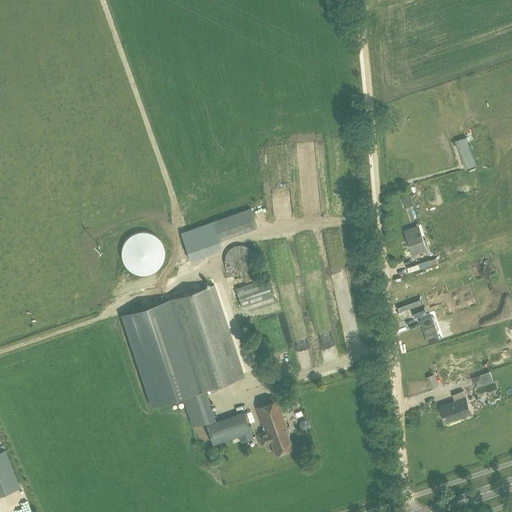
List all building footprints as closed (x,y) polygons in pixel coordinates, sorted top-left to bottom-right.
[(475,153),(480,169),(511,159),(511,125),(467,139),(472,154),(475,153)] [(211,218),(178,228),(186,255),(219,246),(211,218)] [(413,254),(426,250),(427,250),(418,226),(405,230),(408,239),(413,254)] [(151,233),(148,231),(142,231),(139,231),(135,233),(131,234),(128,237),(125,240),(123,243),(122,248),(121,252),(121,256),(122,260),(124,264),(126,267),(129,270),(134,273),(137,274),(141,274),(145,274),(149,273),(153,272),(156,270),(159,267),(162,264),(163,260),(164,256),(165,253),(164,248),(163,244),(161,240),(158,237),(155,235),(151,233)] [(249,247),(248,247),(247,247),(247,246),(246,246),(245,246),(245,245),(244,245),(243,245),(242,245),(241,245),(240,244),(239,244),(238,244),(238,245),(237,245),(236,245),(235,245),(234,245),(234,246),(233,246),(232,246),(232,247),(231,247),(230,248),(229,248),(229,249),(228,249),(228,250),(227,250),(227,251),(227,252),(226,252),(226,253),(225,254),(225,255),(225,256),(224,257),(224,258),(224,259),(224,260),(224,261),(224,262),(224,263),(225,263),(225,264),(225,265),(225,266),(226,266),(226,267),(226,268),(227,268),(227,269),(228,269),(228,270),(229,271),(230,272),(231,272),(231,273),(232,273),(233,273),(233,274),(234,274),(235,274),(235,275),(236,275),(237,275),(238,275),(239,275),(240,275),(241,275),(242,275),(243,275),(244,275),(244,274),(245,274),(246,274),(247,273),(248,273),(249,272),(250,271),(251,270),(252,269),(252,268),(253,268),(253,267),(253,266),(254,266),(254,265),(254,264),(254,263),(255,263),(255,262),(255,261),(255,260),(255,259),(255,258),(255,257),(255,256),(254,256),(254,255),(254,254),(253,253),(253,252),(252,251),(252,250),(251,250),(251,249),(250,249),(250,248),(249,248),(249,247)] [(494,255),(476,261),(481,276),(499,270),(494,255)] [(420,268),(418,264),(407,267),(409,272),(420,268)] [(489,278),(495,295),(505,291),(499,274),(489,278)] [(266,278),(236,288),(238,296),(240,302),(243,311),(274,300),(266,278)] [(306,283),(306,290),(322,289),(321,282),(306,283)] [(182,397),(206,390),(244,377),(230,333),(215,288),(213,284),(204,287),(200,288),(120,315),(150,407),(182,397)] [(456,295),(487,401),(511,393),(511,376),(485,286),(456,295)] [(432,316),(420,320),(428,343),(440,339),(432,316)] [(342,325),(342,334),(352,334),(351,325),(342,325)] [(354,335),(343,335),(343,344),(354,343),(354,335)] [(432,371),(424,373),(427,384),(434,383),(432,371)] [(182,397),(192,427),(216,419),(206,390),(182,397)] [(464,391),(457,393),(453,394),(455,401),(441,406),(446,422),(472,414),(466,398),(464,391)] [(285,428),(288,427),(278,400),(257,407),(266,432),(258,435),(262,446),(272,443),(276,454),(292,448),(285,428)] [(213,445),(251,432),(244,413),(206,426),(213,445)] [(482,442),(475,451),(481,456),(488,447),(482,442)] [(23,496),(10,500),(13,509),(26,504),(23,496)]
